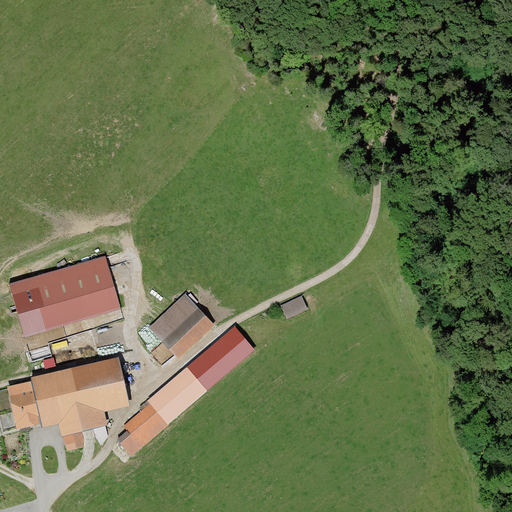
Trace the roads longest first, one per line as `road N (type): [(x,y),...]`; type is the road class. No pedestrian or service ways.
road 1 (track): [(136,404),(220,329),(339,270),(364,245),(395,71),(396,0)]
road 2 (residential): [(42,511),(47,492),(96,464),(136,404)]
